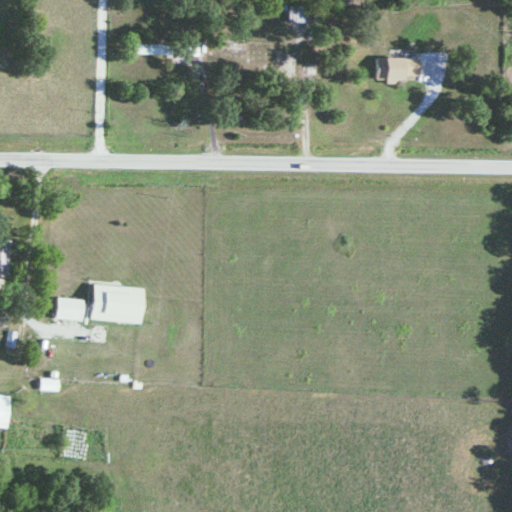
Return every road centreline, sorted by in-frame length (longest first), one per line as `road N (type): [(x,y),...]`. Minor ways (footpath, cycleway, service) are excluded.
road 1 (secondary): [(511,170),(0,161)]
road 2 (residential): [(95,163),(98,0)]
